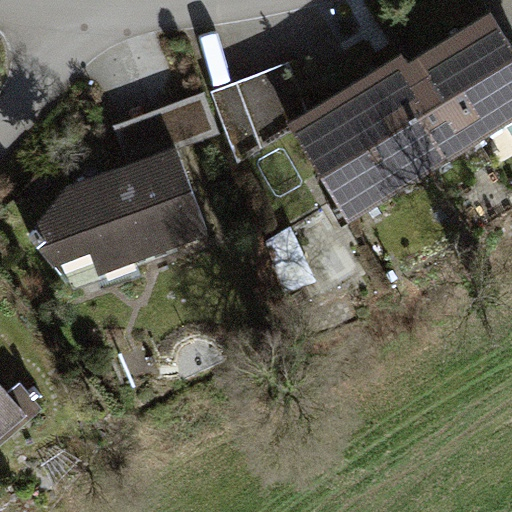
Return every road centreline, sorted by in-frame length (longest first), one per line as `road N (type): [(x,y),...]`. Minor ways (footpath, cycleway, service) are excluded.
road 1 (residential): [(230,0),(67,8)]
road 2 (residential): [(0,132),(44,76),(67,8)]
